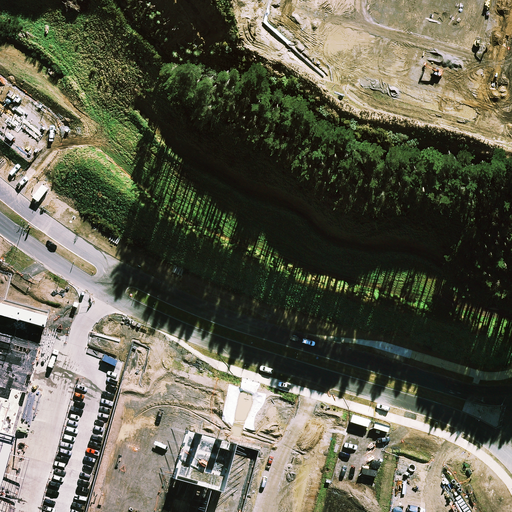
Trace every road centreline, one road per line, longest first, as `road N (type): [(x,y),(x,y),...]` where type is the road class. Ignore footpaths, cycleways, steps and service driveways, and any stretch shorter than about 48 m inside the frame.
road 1 (tertiary): [(511,450),(399,394),(212,340),(105,292)]
road 2 (tertiary): [(122,271),(277,332),(481,393),(511,394)]
road 3 (tertiary): [(0,189),(122,271)]
road 4 (tertiary): [(105,292),(0,222)]
